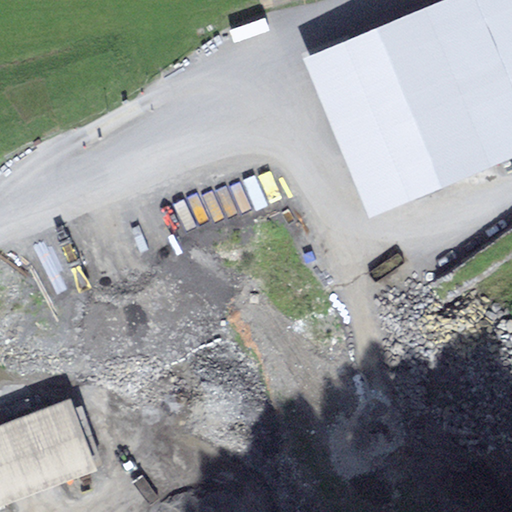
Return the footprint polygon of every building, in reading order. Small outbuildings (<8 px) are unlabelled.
[(361,205),(511,152),(511,0),(431,0),(305,43),(361,205)] [(511,250),(502,255),(511,277),(511,250)] [(205,336),(219,374),(249,365),(235,326),(205,336)] [(154,341),(161,342),(166,336),(162,329),(155,328),(151,335),(154,341)] [(314,362),(326,412),(384,395),(372,345),(314,362)] [(184,353),(113,410),(133,435),(190,389),(197,397),(210,386),(184,353)] [(0,431),(0,497),(88,463),(66,406),(0,431)]
